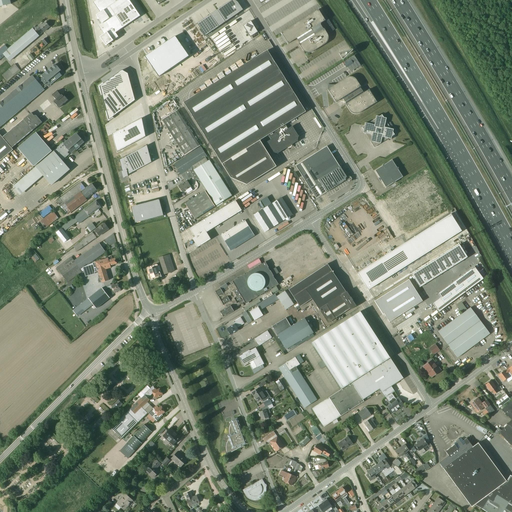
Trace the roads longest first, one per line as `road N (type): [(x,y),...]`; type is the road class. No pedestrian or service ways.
road 1 (unknown): [(270,36),(181,94),(188,118),(241,190),(329,131)]
road 2 (tertiary): [(152,311),(122,234),(79,73)]
road 3 (unclassified): [(128,54),(196,290)]
road 4 (unclassified): [(282,511),(193,291)]
road 5 (motorway): [(511,190),(397,0)]
road 6 (unclassified): [(432,405),(309,221)]
road 7 (unclassified): [(360,185),(247,0)]
road 8 (tertiary): [(0,459),(152,311)]
road 9 (tertiary): [(207,459),(152,311)]
road 10 (motorway): [(353,0),(444,125)]
road 11 (motorway): [(367,0),(444,125)]
road 12 (motorway): [(444,125),(511,246)]
road 13 (unknown): [(270,245),(247,199),(279,182),(300,226)]
road 14 (unclassified): [(196,290),(309,221)]
